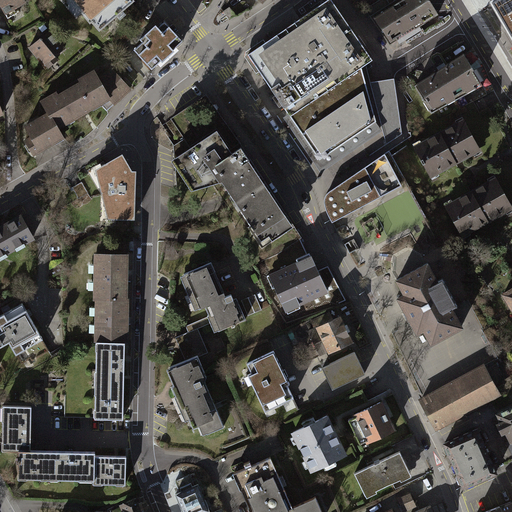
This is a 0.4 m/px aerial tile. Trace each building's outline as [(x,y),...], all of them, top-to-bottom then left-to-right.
[(0,0),(0,11),(3,17),(30,0),(0,0)] [(132,0),(61,0),(97,41),(138,6),(132,0)] [(428,0),(399,0),(371,18),(388,45),(437,15),(428,0)] [(511,0),(499,0),(489,6),(511,46),(511,0)] [(329,1),(247,58),(321,163),(375,124),(362,70),(372,63),(329,1)] [(232,7),(224,12),(230,21),(238,16),(232,7)] [(142,43),(135,50),(151,68),(181,41),(164,23),(156,30),(155,28),(141,41),(142,43)] [(52,30),(28,50),(48,75),(73,54),(52,30)] [(465,58),(414,88),(433,119),(483,90),(465,58)] [(32,136),(26,139),(35,154),(62,139),(56,128),(108,99),(113,105),(129,90),(110,70),(99,81),(94,72),(42,102),(49,114),(26,127),(32,136)] [(383,83),(370,84),(386,146),(403,135),(394,81),(383,83)] [(206,98),(172,120),(191,148),(171,161),(192,192),(223,182),(262,243),(270,237),(274,243),(294,230),(241,150),(206,98)] [(462,119),(412,147),(432,182),(461,167),(482,155),(462,119)] [(327,212),(337,232),(353,223),(412,191),(390,152),(330,193),(327,196),(326,199),(325,202),(325,205),(326,209),(327,212)] [(132,174),(122,154),(94,171),(108,223),(134,224),(136,174),(132,174)] [(67,179),(78,199),(89,194),(78,173),(67,179)] [(474,189),(445,204),(464,238),(511,212),(511,193),(501,174),(474,189)] [(0,260),(35,241),(21,216),(0,227),(0,260)] [(128,342),(128,256),(93,256),(93,342),(128,342)] [(311,260),(268,279),(286,315),(329,295),(311,260)] [(185,277),(181,279),(195,312),(206,308),(210,318),(187,328),(190,334),(177,340),(186,362),(167,370),(173,383),(179,398),(175,400),(176,405),(184,424),(189,422),(193,431),(199,429),(203,439),(224,430),(205,384),(208,379),(199,359),(209,354),(199,330),(210,326),(214,337),(247,323),(246,320),(235,294),(226,298),(212,264),(184,276),(185,277)] [(429,264),(396,281),(405,298),(397,302),(415,338),(424,333),(431,348),(463,331),(453,311),(458,309),(443,281),(439,283),(429,264)] [(511,291),(501,298),(511,315),(511,291)] [(44,344),(27,316),(0,332),(0,348),(10,365),(44,344)] [(341,318),(317,329),(329,357),(353,346),(341,318)] [(125,346),(96,345),(94,417),(123,418),(125,346)] [(289,383),(275,353),(247,366),(251,376),(247,378),(257,398),(289,383)] [(355,353),(322,368),(333,392),(366,376),(355,353)] [(495,364),(420,401),(436,431),(502,400),(494,385),(503,380),(495,364)] [(382,404),(347,420),(360,449),(396,433),(389,417),(382,404)] [(511,408),(495,417),(499,426),(497,427),(502,439),(505,438),(511,455),(511,408)] [(127,460),(94,459),(94,454),(30,453),(31,410),(2,409),(1,454),(17,454),(17,483),(94,484),(94,489),(126,489),(127,460)] [(329,417),(292,435),(311,476),(348,458),(336,433),(329,417)] [(482,432),(446,447),(465,493),(501,478),(482,432)] [(399,454),(355,474),(368,503),(412,483),(399,454)] [(271,460),(232,477),(246,511),(321,511),(316,501),(292,511),(271,460)] [(209,511),(199,487),(176,497),(181,511),(209,511)] [(411,496),(398,502),(402,511),(408,511),(417,508),(411,496)] [(124,504),(127,511),(149,511),(143,497),(124,504)]
